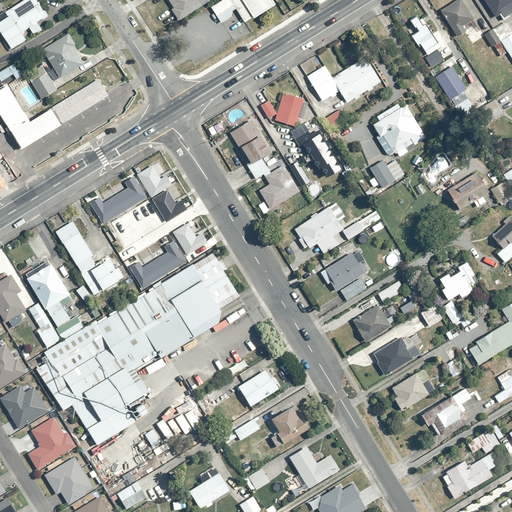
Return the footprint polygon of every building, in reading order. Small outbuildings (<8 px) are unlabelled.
[(22,32),(29,27),(34,34),(43,29),(38,21),(47,15),(37,0),(23,0),(6,11),(9,16),(0,21),(0,28),(13,48),(26,39),(22,32)] [(180,20),(207,0),(169,0),(174,7),(172,9),(180,20)] [(221,0),(211,7),(222,23),(239,13),(246,23),(254,18),(276,4),(274,0),(221,0)] [(458,36),(469,29),(466,25),(476,18),(463,0),(453,0),(439,10),(458,36)] [(503,18),(511,12),(511,0),(484,0),(494,16),(500,12),(503,18)] [(410,19),(418,31),(412,35),(417,43),(419,42),(430,59),(443,50),(419,14),(410,19)] [(497,33),(501,39),(511,32),(508,25),(497,33)] [(483,35),(491,47),(494,45),(501,56),(509,51),(501,39),(493,28),(483,35)] [(509,51),(510,52),(511,56),(511,32),(501,39),(509,51)] [(76,43),(69,33),(43,49),(61,78),(84,63),(73,45),(76,43)] [(323,101),(340,90),(347,102),(381,81),(366,57),(334,76),(327,64),(308,76),(323,101)] [(0,71),(0,78),(2,81),(14,74),(17,79),(24,74),(16,61),(0,71)] [(58,89),(43,65),(27,75),(32,82),(42,99),(58,89)] [(436,77),(451,99),(462,116),(475,108),(469,98),(472,96),(464,84),(452,66),(436,77)] [(91,85),(2,137),(12,155),(102,102),(91,85)] [(296,126),(298,117),(303,119),(308,101),(303,100),(304,98),(284,92),(275,120),(296,126)] [(376,114),(380,120),(373,124),(380,135),(377,137),(388,156),(393,153),(395,156),(398,154),(399,156),(407,152),(404,147),(413,142),(414,144),(426,137),(409,109),(402,98),(376,114)] [(277,113),(270,100),(261,105),(269,118),(277,113)] [(495,101),(478,112),(486,124),(503,112),(495,101)] [(345,115),(340,108),(321,120),(330,133),(349,120),(345,115)] [(278,160),(273,152),(253,118),(231,131),(241,148),(243,147),(251,161),(246,164),(255,180),(271,171),(268,166),(278,160)] [(344,168),(317,124),(308,130),(304,124),(291,131),(301,147),(305,145),(323,173),(325,172),(328,177),(344,168)] [(310,181),(296,159),(288,164),(302,186),(310,181)] [(370,168),(374,175),(368,179),(374,188),(380,184),(383,188),(405,173),(395,159),(385,165),(382,160),(370,168)] [(300,191),(283,165),(266,176),(271,184),(260,190),(272,208),(300,191)] [(350,166),(341,173),(347,182),(357,176),(350,166)] [(488,201),(483,193),(491,188),(479,169),(447,190),(459,209),(473,200),(478,207),(488,201)] [(511,169),(503,173),(510,187),(511,186),(511,169)] [(511,193),(503,181),(490,190),(491,190),(500,203),(511,193)] [(173,215),(161,195),(145,205),(143,202),(116,219),(124,232),(138,224),(157,255),(167,249),(161,239),(185,224),(178,212),(173,215)] [(346,216),(336,202),(295,228),(300,236),(298,237),(307,250),(318,243),(324,253),(339,244),(333,235),(342,230),(348,239),(354,235),(364,229),(356,218),(345,225),(341,219),(346,216)] [(288,203),(277,209),(282,216),(292,210),(288,203)] [(511,255),(511,242),(511,216),(492,235),(503,248),(497,253),(505,262),(511,255)] [(93,255),(74,220),(57,230),(94,295),(125,277),(112,254),(96,263),(92,256),(93,255)] [(197,256),(191,248),(170,260),(176,269),(197,256)] [(332,280),(338,290),(340,289),(347,300),(371,285),(364,274),(367,272),(354,251),(321,271),(328,282),(332,280)] [(100,321),(45,354),(101,449),(142,425),(132,408),(180,380),(165,355),(247,306),(217,256),(102,324),(100,321)] [(62,306),(74,299),(50,260),(26,275),(47,309),(57,326),(70,318),(62,306)] [(479,281),(467,261),(458,266),(461,270),(451,276),(449,272),(440,277),(445,287),(442,288),(448,299),(460,293),(462,297),(473,291),(470,286),(479,281)] [(22,291),(11,273),(0,280),(0,312),(6,322),(27,309),(18,294),(22,291)] [(405,289),(399,279),(378,292),(384,302),(405,289)] [(92,297),(83,284),(76,290),(85,302),(92,297)] [(462,317),(451,300),(442,306),(453,323),(462,317)] [(51,322),(39,301),(28,308),(40,328),(51,322)] [(511,343),(511,301),(502,308),(509,321),(476,341),(478,343),(469,348),(479,364),(511,343)] [(387,316),(379,302),(368,309),(369,311),(353,321),(365,342),(393,325),(387,316)] [(442,318),(434,305),(421,313),(429,326),(442,318)] [(57,329),(63,339),(84,326),(78,316),(57,329)] [(60,339),(52,325),(39,333),(47,347),(60,339)] [(417,344),(409,349),(401,336),(377,352),(379,355),(376,357),(387,374),(414,357),(422,352),(417,344)] [(0,346),(0,388),(24,373),(27,371),(18,357),(15,359),(5,343),(0,346)] [(244,358),(229,369),(233,375),(248,365),(244,358)] [(455,359),(446,364),(453,376),(461,371),(455,359)] [(511,394),(511,370),(511,368),(497,376),(505,389),(494,395),(499,402),(511,394)] [(250,406),(281,387),(275,377),(272,379),(266,369),(238,387),(250,406)] [(423,369),(394,387),(399,396),(395,398),(403,411),(437,391),(423,369)] [(48,410),(34,386),(25,391),(21,384),(0,397),(18,428),(48,410)] [(466,409),(463,403),(472,397),(466,387),(422,413),(426,420),(429,419),(439,436),(458,425),(469,418),(464,410),(466,409)] [(308,429),(294,406),(271,420),(279,432),(270,437),(277,448),(308,429)] [(63,433),(53,416),(31,430),(41,445),(28,454),(38,470),(76,446),(67,431),(63,433)] [(259,428),(252,417),(233,428),(240,440),(259,428)] [(500,444),(490,427),(466,441),(472,452),(482,446),(486,452),(500,444)] [(161,441),(154,429),(145,434),(152,446),(161,441)] [(317,463),(307,446),(290,457),(309,488),(340,469),(331,455),(317,463)] [(499,464),(492,452),(468,466),(465,460),(441,475),(455,498),(502,470),(499,464)] [(68,504),(86,493),(85,492),(93,487),(74,456),(44,475),(56,494),(60,492),(68,504)] [(270,482),(262,468),(249,476),(256,490),(270,482)] [(229,490),(217,470),(203,478),(205,481),(189,491),(200,508),(229,490)] [(145,495),(137,481),(117,493),(126,507),(145,495)] [(342,487),(341,484),(308,503),(313,511),(319,508),(321,511),(362,511),(367,509),(351,482),(342,487)] [(111,511),(101,495),(96,498),(93,493),(71,507),(74,511),(73,511),(111,511)] [(262,511),(253,496),(239,504),(243,511),(262,511)] [(0,501),(0,511),(16,511),(7,498),(0,501)]
